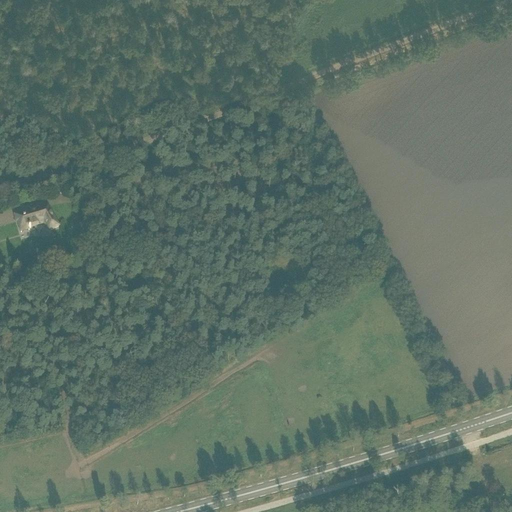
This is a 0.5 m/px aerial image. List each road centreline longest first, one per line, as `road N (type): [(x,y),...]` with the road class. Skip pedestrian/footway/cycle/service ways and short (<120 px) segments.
road 1 (track): [(511,0),(4,186)]
road 2 (secondary): [(180,511),(511,413)]
